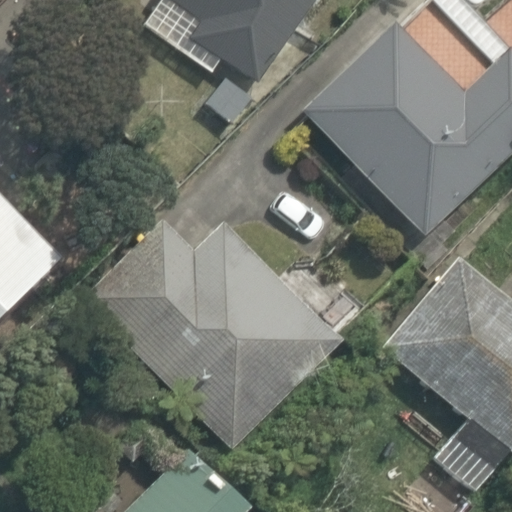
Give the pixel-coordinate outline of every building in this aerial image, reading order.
[(241,83),(293,0),(143,0),(152,5),(134,34),(200,76),(208,63),(241,83)] [(393,0),(284,109),(404,229),(511,121),(511,73),(464,26),(490,0),(393,0)] [(0,213),(0,292),(40,253),(0,213)] [(213,455),(321,333),(199,226),(180,248),(150,222),(62,322),(213,455)] [(492,456),(511,429),(511,289),(451,245),(364,361),(492,456)] [(207,511),(157,462),(107,511),(207,511)]
